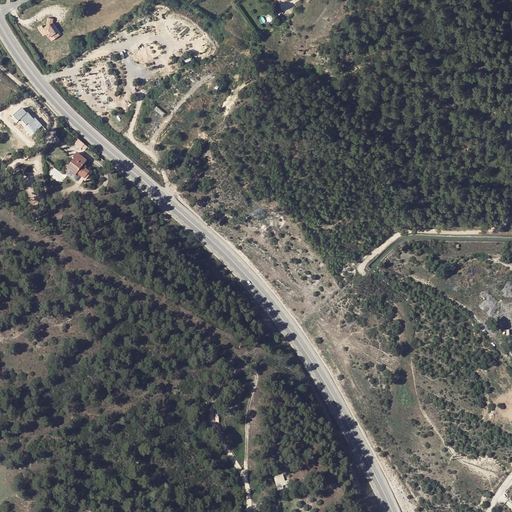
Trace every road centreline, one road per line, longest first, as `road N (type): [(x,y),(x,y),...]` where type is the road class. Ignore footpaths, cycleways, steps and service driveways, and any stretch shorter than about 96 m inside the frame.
road 1 (tertiary): [(392,511),(321,376),(263,296),(67,118),(0,25)]
road 2 (track): [(248,511),(246,475),(218,437),(213,407),(232,374),(259,368),(244,416)]
